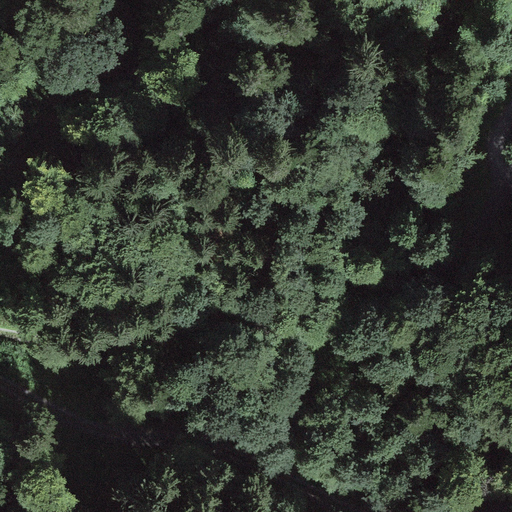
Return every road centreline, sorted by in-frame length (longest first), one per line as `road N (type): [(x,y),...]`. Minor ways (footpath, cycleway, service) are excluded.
road 1 (track): [(0,335),(132,353),(326,334),(429,281),(511,201)]
road 2 (track): [(360,511),(217,441),(83,414),(0,364)]
